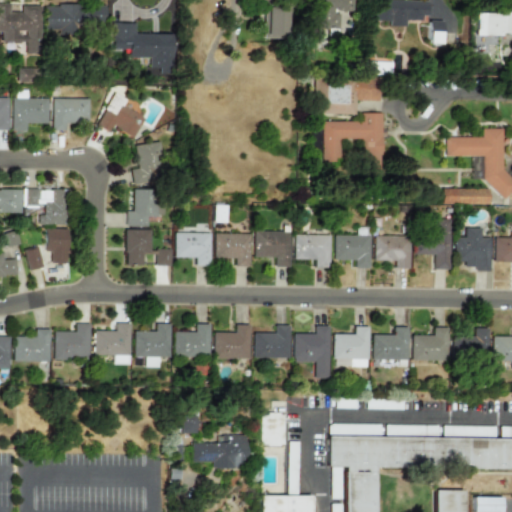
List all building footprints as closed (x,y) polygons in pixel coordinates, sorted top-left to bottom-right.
[(306,0),(306,43),(315,44),(316,28),(336,28),(336,11),(349,11),(349,0),(306,0)] [(423,0),(405,0),(372,0),(372,20),(387,21),(386,26),(402,26),(403,20),(423,20),(423,0)] [(37,6),(18,6),(18,12),(8,12),(8,3),(0,2),(0,42),(23,42),(23,53),(38,53),(37,6)] [(103,6),(42,4),(41,30),(58,30),(58,33),(75,33),(75,23),(102,23),(103,6)] [(262,37),(284,38),(285,7),(263,7),(262,37)] [(511,12),(474,12),(474,34),(511,34),(511,12)] [(426,44),(438,44),(439,21),(426,20),(426,44)] [(170,33),(133,33),(133,23),(110,23),(110,50),(126,50),(125,57),(147,58),(147,68),(157,68),(157,73),(170,73),(170,33)] [(388,62),(352,60),(352,74),(388,75),(388,62)] [(352,114),(352,101),(376,101),(377,77),(310,77),(310,114),(352,114)] [(94,125),(107,132),(110,127),(131,138),(142,117),(120,106),(124,99),(111,92),(94,125)] [(44,98),(9,98),(9,130),(24,131),(24,123),(44,123),(44,98)] [(86,99),(49,98),(49,130),(62,130),(62,122),(85,123),(86,99)] [(318,121),(318,162),(336,162),(336,139),(358,139),(358,169),(378,169),(377,113),(357,113),(357,121),(318,121)] [(440,156),(478,156),(478,182),(489,181),(489,196),(501,195),(500,128),(477,128),(477,137),(440,137),(440,156)] [(128,169),(129,184),(159,182),(157,142),(133,144),(134,169),(128,169)] [(484,189),(438,188),(438,203),(484,204),(484,189)] [(0,212),(17,213),(18,190),(0,189),(0,212)] [(62,189),(21,189),(21,207),(36,207),(36,224),(62,224),(62,189)] [(130,211),(123,211),(123,226),(145,226),(145,216),(160,216),(160,190),(130,190),(130,211)] [(429,269),(445,269),(446,219),(428,219),(428,236),(411,235),(410,254),(430,255),(429,269)] [(485,272),(486,238),(476,237),(476,228),(460,227),(460,237),(451,237),(451,261),(460,262),(460,267),(471,267),(471,272),(485,272)] [(65,229),(41,228),(41,251),(47,251),(46,263),(64,263),(65,229)] [(149,230),(123,229),(122,265),(140,266),(140,254),(148,254),(149,230)] [(0,241),(2,248),(16,243),(12,230),(0,233),(0,241)] [(286,231),(250,231),(251,257),(271,257),(271,267),(287,267),(286,231)] [(193,257),(193,265),(207,265),(207,233),(172,232),(171,257),(193,257)] [(232,258),(232,267),(247,266),(246,233),(211,233),(211,258),(232,258)] [(290,259),(312,259),(312,268),(326,268),(326,235),(291,234),(290,259)] [(352,260),(351,268),(366,268),(367,236),(331,235),(330,260),(352,260)] [(370,261),(392,261),(391,268),(405,268),(406,236),(370,235),(370,261)] [(511,237),(490,237),(489,262),(511,262),(510,270),(511,269),(511,237)] [(39,267),(34,247),(19,251),(25,270),(39,267)] [(152,265),(167,266),(167,249),(153,249),(152,265)] [(51,331),(50,358),(86,359),(86,324),(72,323),(72,331),(51,331)] [(112,331),(91,330),(90,354),(125,355),(126,323),(112,323),(112,331)] [(166,324),(151,324),(151,331),(130,331),(130,357),(141,357),(141,367),(155,367),(155,357),(166,357),(166,324)] [(206,324),(191,324),(191,332),(170,331),(169,356),(205,357),(206,324)] [(209,358),(245,359),(246,325),(231,324),(231,332),(210,332),(209,358)] [(284,358),(285,326),(271,325),(271,333),(249,333),(249,357),(284,358)] [(289,334),(290,363),(310,362),(311,378),(325,378),(324,326),(310,326),(310,333),(289,334)] [(329,334),(329,358),(347,358),(347,366),(364,367),(364,326),(351,326),(351,334),(329,334)] [(404,327),(390,327),(390,334),(369,334),(369,359),(404,359),(404,327)] [(408,335),(409,360),(444,360),(444,327),(430,327),(430,335),(408,335)] [(470,328),(470,336),(450,336),(449,355),(484,356),(485,328),(470,328)] [(489,336),(488,361),(508,361),(507,369),(511,369),(511,328),(510,328),(509,336),(489,336)] [(46,329),(32,329),(32,337),(11,336),(10,361),(46,362),(46,329)] [(256,413),(256,445),(280,446),(280,414),(256,413)] [(190,416),(175,415),(175,432),(189,433),(190,416)] [(187,462),(208,462),(208,468),(241,468),(241,435),(213,435),(213,443),(187,443),(187,462)] [(511,438),(323,437),(323,467),(342,467),(341,511),(371,511),(372,468),(511,468),(511,438)] [(459,511),(460,490),(431,490),(431,511),(459,511)] [(498,511),(499,497),(470,497),(470,511),(498,511)]
